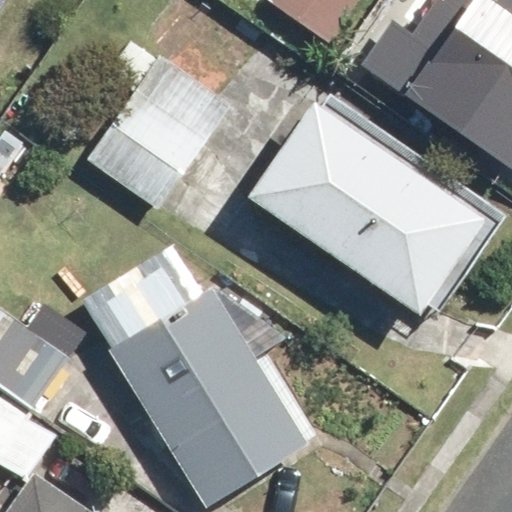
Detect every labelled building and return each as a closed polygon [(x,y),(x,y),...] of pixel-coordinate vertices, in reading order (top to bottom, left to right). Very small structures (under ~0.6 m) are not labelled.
[(282,0),(279,5),(333,41),(360,0),(282,0)] [(403,8),(371,55),(511,149),(511,0),(430,0),(418,19),(403,8)] [(159,64),(93,160),(158,204),(223,108),(159,64)] [(314,107),(255,191),(423,307),(482,223),(314,107)] [(199,300),(118,350),(213,501),(294,451),(199,300)] [(0,327),(0,380),(23,398),(49,363),(0,327)] [(82,511),(32,477),(7,511),(82,511)]
